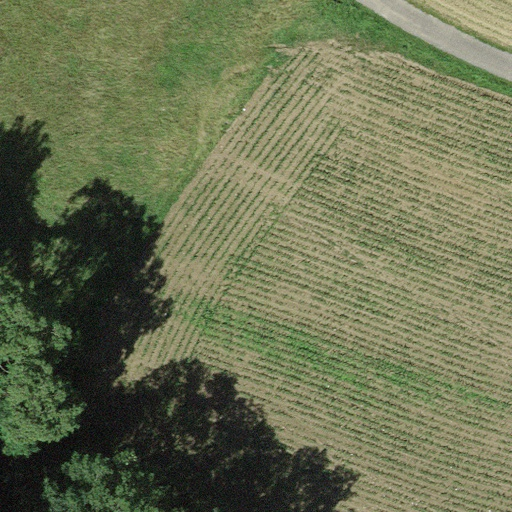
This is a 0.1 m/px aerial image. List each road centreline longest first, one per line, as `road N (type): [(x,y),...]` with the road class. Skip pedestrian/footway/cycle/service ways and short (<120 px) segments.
road 1 (track): [(511,67),(382,0)]
road 2 (track): [(0,426),(8,455),(98,511)]
